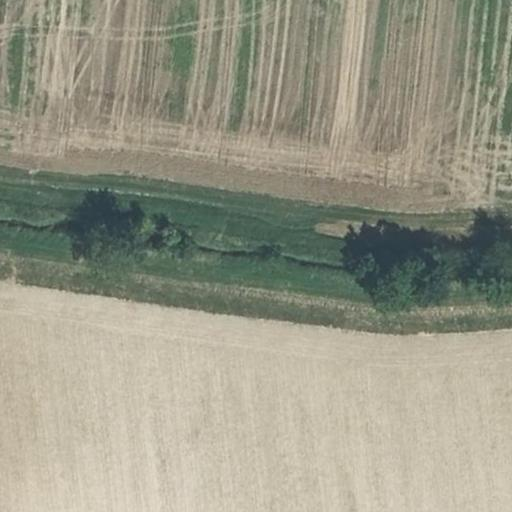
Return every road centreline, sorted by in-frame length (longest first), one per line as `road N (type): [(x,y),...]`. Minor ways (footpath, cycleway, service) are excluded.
road 1 (track): [(511,291),(404,296),(0,243)]
road 2 (track): [(511,220),(383,222),(0,179)]
